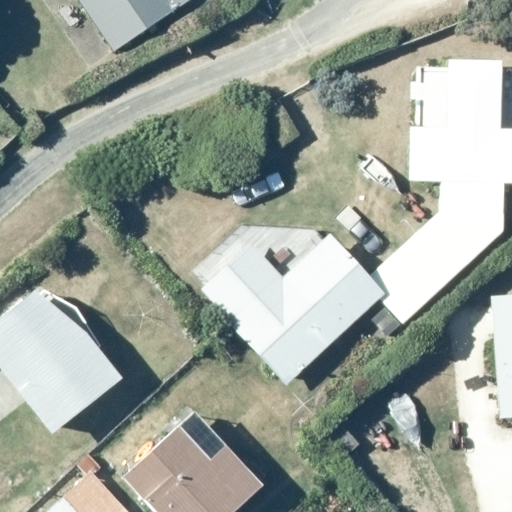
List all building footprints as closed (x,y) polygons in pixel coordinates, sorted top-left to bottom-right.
[(90,0),(124,49),(196,0),(90,0)] [(511,55),(426,52),(423,121),(421,178),(450,179),(448,210),(382,272),(345,230),(294,276),(263,240),(212,285),(297,380),(392,295),(413,319),(511,231),(511,55)] [(142,375),(65,278),(0,329),(0,339),(72,431),(142,375)] [(230,460),(198,420),(128,477),(156,511),(249,511),(282,485),(249,445),(230,460)] [(139,511),(103,471),(55,511),(139,511)]
